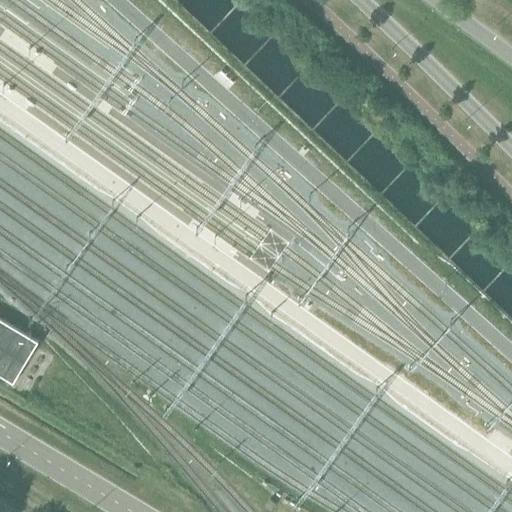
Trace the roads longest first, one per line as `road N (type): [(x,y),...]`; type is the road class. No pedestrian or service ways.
road 1 (secondary): [(358,0),(511,149)]
road 2 (tertiary): [(131,511),(0,433)]
